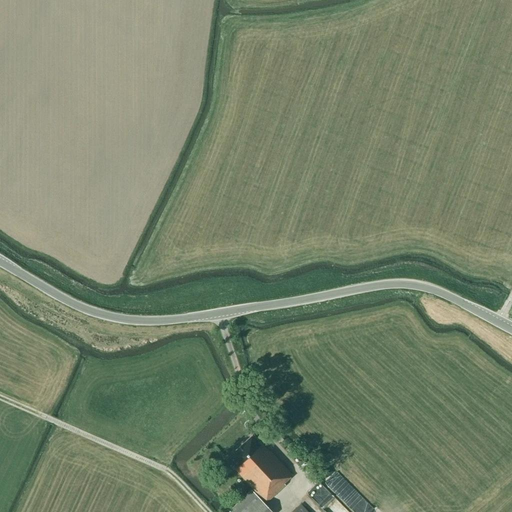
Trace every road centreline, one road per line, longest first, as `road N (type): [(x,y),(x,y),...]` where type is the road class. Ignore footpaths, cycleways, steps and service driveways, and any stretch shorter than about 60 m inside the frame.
road 1 (tertiary): [(511,331),(409,286),(137,324),(68,306),(0,267)]
road 2 (track): [(208,511),(167,470),(0,397)]
